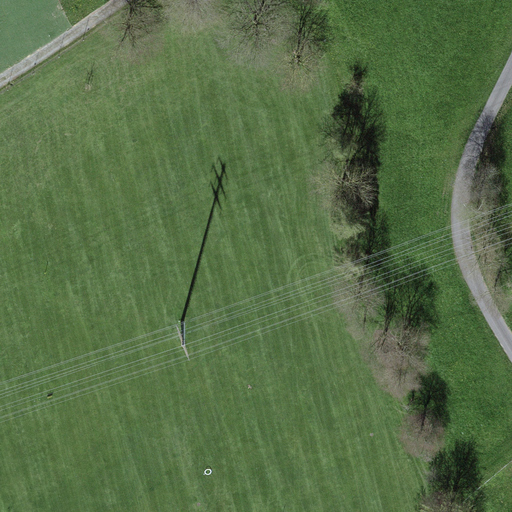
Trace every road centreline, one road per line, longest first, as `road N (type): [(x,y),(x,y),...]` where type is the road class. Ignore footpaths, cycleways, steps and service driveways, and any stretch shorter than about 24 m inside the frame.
road 1 (unclassified): [(511,54),(467,161),(461,202),(473,266),(511,334)]
road 2 (track): [(0,76),(116,0)]
